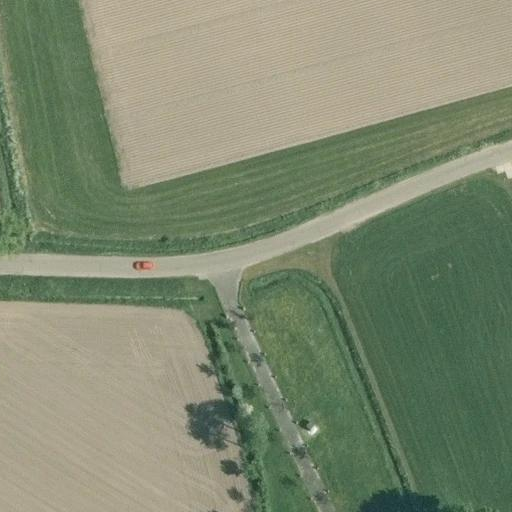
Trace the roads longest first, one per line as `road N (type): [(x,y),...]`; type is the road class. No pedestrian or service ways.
road 1 (unclassified): [(0,266),(217,265),(511,154)]
road 2 (unknown): [(217,265),(325,511)]
